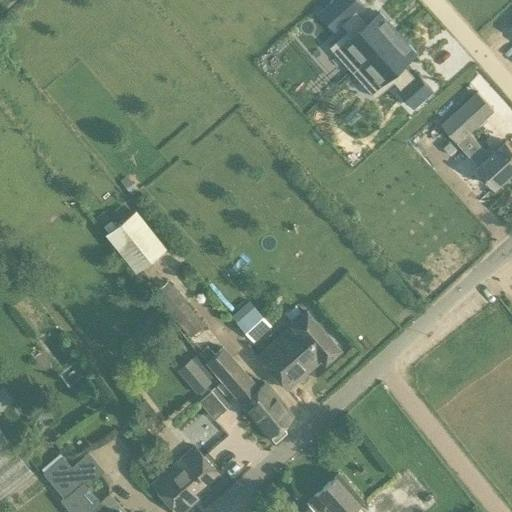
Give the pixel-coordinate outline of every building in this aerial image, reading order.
[(354,0),(335,0),(320,15),(336,32),(342,26),(348,32),(329,49),(353,74),(397,33),(379,13),(375,17),(375,18),(367,25),(356,14),(362,8),(354,0)] [(397,33),(353,74),(376,99),(395,82),(390,76),(415,53),(397,33)] [(478,169),(495,188),(511,173),(511,150),(504,142),(489,156),(476,167),(478,169)] [(134,271),(164,248),(134,210),(104,234),(134,271)] [(191,333),(203,323),(187,304),(175,314),(191,333)] [(235,322),(251,339),(269,323),(253,306),(235,322)] [(255,357),(284,390),(320,359),(323,362),(337,350),(305,313),(255,357)] [(244,402),(240,405),(274,443),(285,433),(279,426),(289,417),(229,348),(211,364),(244,402)] [(211,380),(191,356),(177,368),(197,392),(211,380)] [(4,383),(0,386),(0,408),(15,397),(4,383)] [(209,390),(196,401),(211,420),(224,409),(209,390)] [(0,438),(0,498),(28,480),(0,438)] [(150,484),(174,511),(182,511),(221,478),(193,446),(150,484)] [(63,498),(72,490),(83,481),(62,456),(42,473),(62,496),(63,498)] [(336,473),(292,511),(345,511),(360,500),(336,473)] [(83,481),(72,490),(63,498),(62,496),(59,498),(69,511),(119,511),(117,510),(119,508),(106,493),(99,500),(83,481)]
